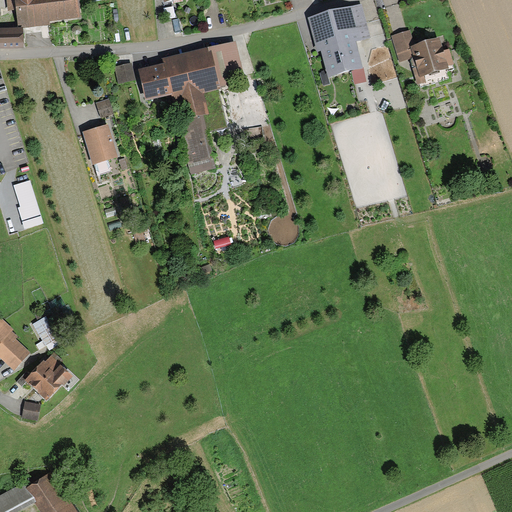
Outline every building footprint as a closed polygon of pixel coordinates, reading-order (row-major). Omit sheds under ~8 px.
[(19,25),(77,20),(75,0),(7,0),(8,9),(18,9),(19,25)] [(350,10),(314,20),(325,59),(311,63),(317,83),(362,70),(354,43),(367,39),(362,20),(354,22),(350,10)] [(0,45),(23,45),(22,29),(0,29),(0,45)] [(423,79),(448,70),(439,40),(412,48),(408,34),(392,39),(399,61),(416,56),(423,79)] [(233,47),(137,73),(145,103),(170,96),(190,170),(213,164),(207,141),(226,136),(213,87),(242,79),(233,47)] [(389,62),(369,67),(373,82),(393,76),(389,62)] [(118,65),(118,83),(136,82),(135,65),(118,65)] [(96,106),(100,117),(112,114),(108,102),(96,106)] [(105,128),(85,134),(95,164),(114,158),(105,128)] [(33,180),(15,185),(25,229),(44,225),(33,180)] [(0,358),(14,371),(29,354),(15,341),(18,337),(13,333),(14,331),(0,316),(0,358)] [(42,345),(54,339),(44,319),(31,325),(42,345)] [(24,372),(16,382),(21,386),(26,380),(47,400),(69,377),(61,369),(50,380),(39,370),(31,378),(24,372)] [(36,420),(39,405),(24,402),(21,417),(36,420)] [(39,511),(72,511),(49,476),(32,487),(28,482),(0,497),(0,511),(13,511),(32,501),(39,511)]
